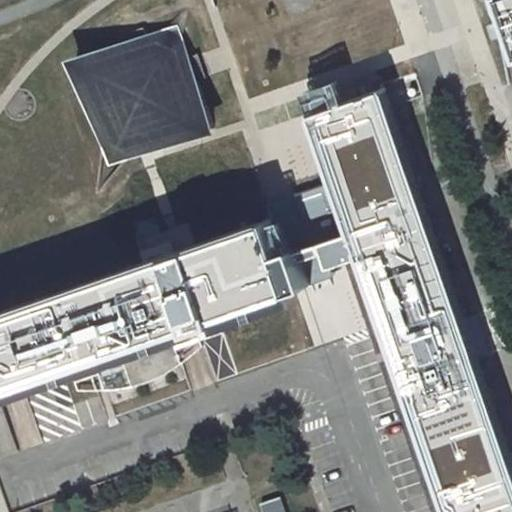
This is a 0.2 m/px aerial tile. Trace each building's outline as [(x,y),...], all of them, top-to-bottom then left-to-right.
[(511,0),(499,0),(508,25),(511,35),(511,0)] [(120,35),(124,44),(147,37),(144,27),(120,35)] [(189,58),(186,51),(153,35),(147,37),(124,44),(75,60),(112,161),(140,152),(152,149),(214,130),(197,79),(192,68),(189,58)] [(270,64),(268,41),(240,43),(242,67),(270,64)] [(216,49),(189,58),(192,68),(197,79),(223,70),(216,49)] [(317,93),(323,111),(349,102),(343,84),(317,93)] [(338,179),(364,256),(453,511),(511,511),(511,458),(384,89),(349,102),(323,111),(315,113),(338,179)] [(364,256),(338,179),(296,194),(300,207),(304,219),(275,229),(272,221),(186,250),(175,254),(0,316),(0,416),(0,415),(0,405),(75,380),(80,390),(90,391),(105,390),(125,388),(145,384),(165,375),(182,363),(174,340),(170,330),(195,322),(197,327),(211,323),(222,319),(220,313),(295,287),(287,265),(305,259),(326,251),(332,267),(364,256)] [(281,213),(271,216),(272,221),(275,229),(304,219),(300,207),(281,213)] [(215,334),(212,326),(186,336),(174,340),(182,363),(192,355),(204,346),(215,334)]
